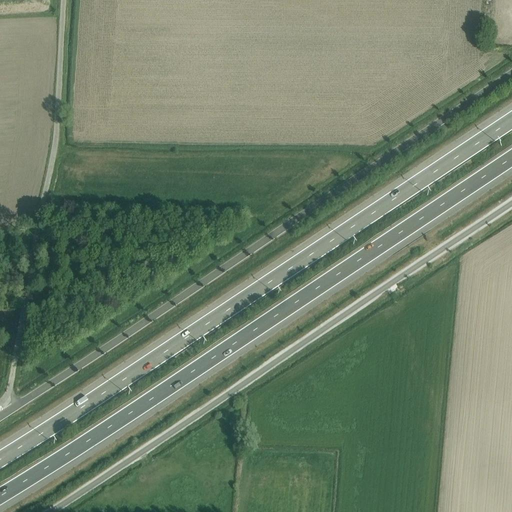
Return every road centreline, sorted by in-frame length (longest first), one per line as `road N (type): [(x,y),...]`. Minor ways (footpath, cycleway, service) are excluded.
road 1 (motorway): [(511,119),(0,459)]
road 2 (motorway): [(0,495),(511,158)]
road 3 (tertiary): [(511,75),(13,409)]
road 4 (unclassified): [(511,203),(48,511)]
road 5 (unclassified): [(63,0),(55,144),(6,398)]
